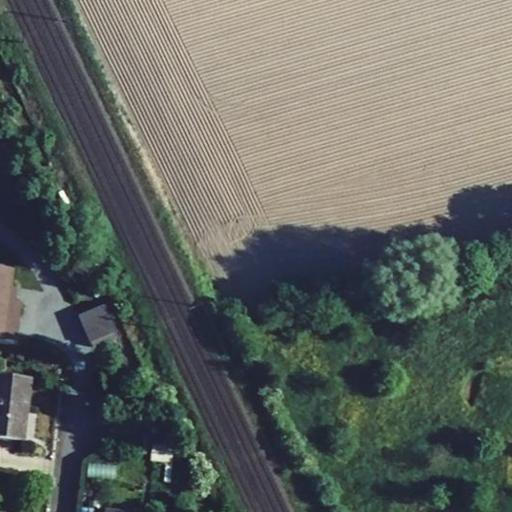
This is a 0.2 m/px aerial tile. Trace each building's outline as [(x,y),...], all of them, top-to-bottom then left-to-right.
[(82,319),(92,347),(120,337),(111,309),(82,319)] [(0,353),(0,417),(8,418),(14,355),(0,353)] [(146,438),(172,440),(174,426),(109,421),(108,441),(147,445),(146,438)] [(152,460),(171,462),(172,445),(154,444),(152,460)] [(84,500),(83,511),(129,511),(131,503),(84,500)]
